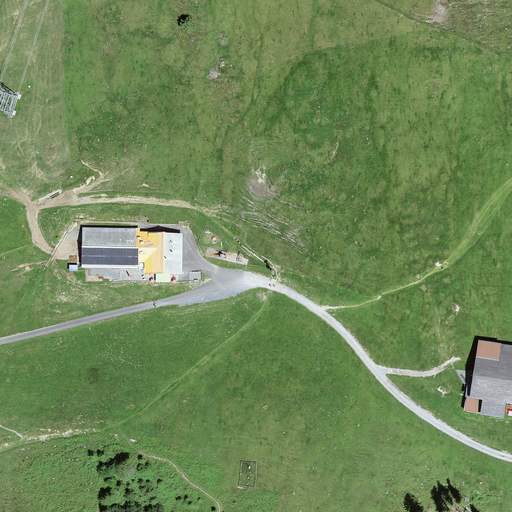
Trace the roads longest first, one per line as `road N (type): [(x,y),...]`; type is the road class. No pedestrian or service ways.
road 1 (track): [(315,309),(408,403),(511,459)]
road 2 (track): [(511,191),(453,259),(386,294),(315,309)]
